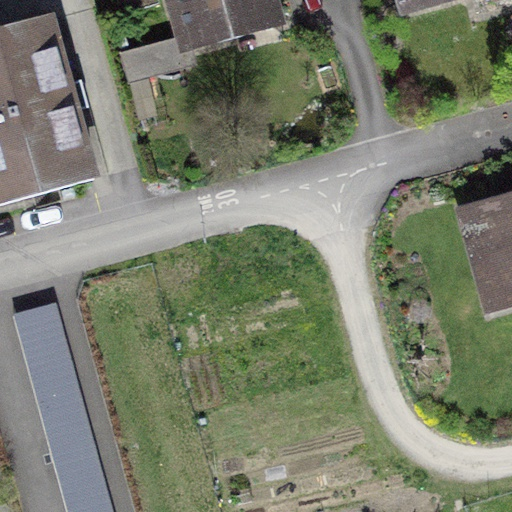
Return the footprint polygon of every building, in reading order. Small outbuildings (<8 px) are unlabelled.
[(274,0),(167,0),(183,61),(284,35),(274,0)] [(399,0),(407,23),(484,0),(399,0)] [(55,23),(0,37),(0,198),(96,172),(55,23)] [(511,203),(457,218),(486,329),(511,322),(511,203)] [(112,511),(57,306),(15,317),(67,511),(112,511)]
